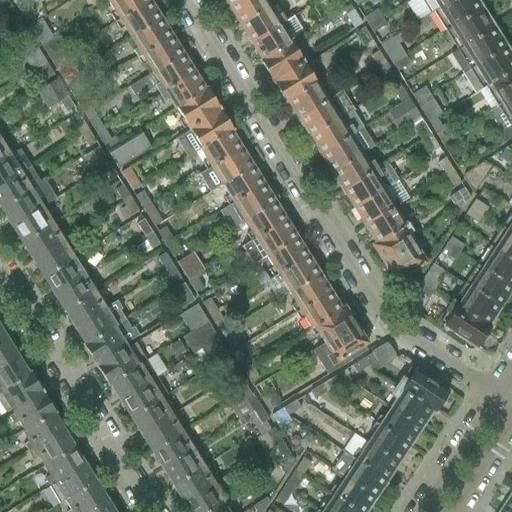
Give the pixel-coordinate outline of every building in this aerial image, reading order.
[(0,0),(0,5),(5,13),(12,8),(6,0),(0,0)] [(11,0),(17,9),(25,4),(22,0),(11,0)] [(110,16),(115,23),(149,2),(148,0),(112,0),(107,3),(114,14),(110,16)] [(240,0),(228,7),(239,25),(270,6),(266,0),(240,0)] [(420,0),(429,15),(433,12),(437,10),(452,0),(420,0)] [(474,0),(452,0),(437,10),(449,29),(480,9),(474,0)] [(123,28),(129,39),(160,20),(149,2),(115,23),(119,31),(123,28)] [(25,4),(17,9),(25,21),(32,16),(25,4)] [(239,25),(250,43),(285,21),(281,14),(277,16),(270,6),(239,25)] [(480,9),(449,29),(461,48),(492,28),(480,9)] [(364,17),(362,19),(367,27),(381,18),(376,10),(364,17)] [(352,11),(344,16),(353,29),(361,24),(352,11)] [(10,21),(18,34),(25,29),(17,16),(10,21)] [(250,43),(261,61),(293,41),(303,35),(292,17),(285,21),(250,43)] [(381,18),(367,27),(371,34),(385,25),(381,18)] [(40,19),(28,26),(30,30),(40,46),(52,38),(52,37),(40,19)] [(132,51),(137,59),(171,37),(160,20),(129,39),(136,49),(132,51)] [(461,48),(449,56),(461,75),(505,48),(493,28),(461,48)] [(25,29),(18,34),(26,47),(34,42),(25,29)] [(371,42),(363,29),(355,34),(362,47),(371,42)] [(52,38),(40,46),(50,62),(68,51),(57,35),(52,38)] [(145,64),(151,74),(183,55),(171,37),(137,59),(141,66),(145,64)] [(381,45),(380,46),(391,65),(405,57),(393,38),(381,45)] [(271,81),(273,83),(307,61),(306,59),(301,51),(297,53),(291,44),(293,42),(293,41),(261,61),(260,62),(271,81)] [(511,59),(505,48),(461,75),(473,94),(481,89),(488,84),(511,69),(511,59)] [(31,54),(39,68),(47,63),(38,50),(31,54)] [(369,56),(378,70),(387,65),(378,50),(369,56)] [(67,53),(51,63),(58,74),(74,64),(67,53)] [(151,74),(129,88),(135,99),(154,87),(159,94),(194,73),(183,55),(151,74)] [(405,57),(391,65),(396,72),(397,72),(409,64),(405,57)] [(286,104),(287,102),(318,83),(317,81),(315,83),(309,73),(313,71),(308,63),(307,61),(273,83),(286,104)] [(47,63),(39,68),(47,81),(55,76),(47,63)] [(387,65),(378,70),(385,82),(394,76),(387,65)] [(511,69),(488,84),(501,104),(511,97),(511,69)] [(167,100),(173,110),(205,91),(194,73),(159,94),(164,102),(167,100)] [(56,80),(40,90),(51,107),(67,97),(68,96),(57,80),(56,80)] [(66,86),(65,87),(73,100),(81,95),(73,82),(66,86)] [(287,102),(298,120),(333,99),(328,91),(324,93),(318,83),(287,102)] [(400,87),(393,92),(401,105),(409,100),(400,87)] [(411,95),(410,96),(415,103),(429,94),(424,87),(411,95)] [(178,122),(184,132),(219,110),(206,90),(205,91),(173,110),(174,111),(176,110),(181,120),(178,122)] [(333,99),(298,120),(309,138),(340,119),(340,118),(351,111),(352,110),(341,92),(332,98),(333,99)] [(81,95),(73,100),(82,115),(90,111),(81,95)] [(68,97),(60,102),(68,114),(76,109),(68,97)] [(497,107),(487,113),(499,132),(501,146),(509,141),(511,139),(511,97),(501,104),(497,107)] [(399,130),(420,118),(409,100),(401,105),(388,113),(399,130)] [(185,133),(174,140),(186,158),(198,151),(199,151),(230,132),(232,131),(220,112),(219,110),(184,132),(185,133)] [(340,119),(309,138),(320,156),(355,134),(354,133),(361,129),(362,128),(351,111),(340,118),(340,119)] [(85,119),(94,134),(95,134),(102,130),(92,114),(85,119)] [(73,122),(81,136),(89,131),(80,117),(73,122)] [(422,123),(415,127),(423,140),(431,136),(422,123)] [(434,134),(440,143),(454,134),(448,125),(434,134)] [(102,130),(95,134),(103,146),(111,141),(104,129),(102,130)] [(320,156),(331,173),(362,154),(373,147),(362,130),(355,134),(320,156)] [(89,131),(81,136),(89,148),(97,144),(89,131)] [(202,163),(207,171),(241,150),(230,132),(199,151),(205,161),(202,163)] [(138,133),(106,154),(116,170),(149,148),(138,133)] [(454,134),(440,143),(445,149),(458,141),(454,134)] [(431,136),(423,140),(431,153),(438,149),(439,149),(431,136)] [(0,139),(0,162),(11,156),(5,147),(9,144),(4,137),(0,139)] [(99,148),(83,158),(93,174),(100,169),(108,164),(99,148)] [(206,171),(198,175),(209,193),(221,186),(221,187),(252,167),(241,150),(207,171),(206,171)] [(0,162),(0,186),(25,171),(30,168),(20,151),(11,156),(0,162)] [(331,173),(342,191),(377,170),(372,162),(368,164),(362,154),(331,173)] [(444,158),(437,163),(445,176),(453,172),(444,158)] [(463,175),(462,178),(472,194),(490,166),(484,162),(463,175)] [(108,164),(100,169),(109,182),(117,177),(108,164)] [(387,164),(377,170),(342,191),(353,209),(384,190),(398,181),(387,164)] [(228,206),(229,207),(263,185),(252,167),(221,187),(227,197),(224,199),(228,206)] [(0,186),(0,208),(1,209),(32,190),(41,185),(30,168),(25,171),(0,186)] [(129,168),(120,173),(126,183),(135,178),(129,168)] [(453,172),(445,176),(453,189),(461,184),(453,172)] [(1,209),(11,226),(47,204),(54,199),(44,183),(41,185),(32,190),(1,209)] [(121,185),(114,190),(123,204),(130,199),(121,185)] [(228,206),(219,212),(230,230),(243,222),(274,203),(263,185),(229,207),(228,206)] [(447,198),(453,207),(454,206),(468,196),(463,188),(447,198)] [(353,209),(364,227),(399,205),(394,198),(391,200),(384,190),(353,209)] [(142,191),(134,197),(142,209),(150,204),(142,191)] [(454,206),(453,207),(459,216),(470,199),(468,196),(454,206)] [(130,199),(123,204),(130,216),(138,211),(130,199)] [(474,201),(470,207),(483,216),(487,210),(474,201)] [(274,203),(243,222),(249,232),(245,235),(249,242),(250,243),(251,242),(254,240),(285,221),(274,203)] [(11,226),(22,243),(53,224),(47,214),(51,212),(47,204),(11,226)] [(150,204),(142,209),(149,221),(150,221),(158,216),(150,204)] [(364,227),(375,244),(406,225),(400,215),(404,213),(399,205),(364,227)] [(483,216),(470,207),(464,216),(477,224),(483,216)] [(136,224),(145,237),(152,233),(143,219),(136,224)] [(249,242),(240,248),(252,266),(265,258),(296,238),(285,221),(254,240),(251,242),(250,243),(249,242)] [(22,243),(32,260),(68,238),(63,231),(59,233),(53,224),(22,243)] [(372,246),(383,264),(415,245),(408,234),(411,233),(406,225),(375,244),(372,246)] [(164,227),(156,232),(165,246),(173,241),(164,227)] [(511,234),(505,230),(492,249),(511,261),(511,234)] [(152,233),(145,237),(152,250),(160,245),(152,233)] [(32,260),(43,277),(74,258),(68,248),(73,246),(68,238),(32,260)] [(268,270),(273,278),(307,256),(296,238),(265,258),(271,268),(268,270)] [(450,238),(445,245),(459,253),(463,246),(450,238)] [(173,241),(165,246),(172,258),(180,253),(173,241)] [(415,245),(383,264),(395,283),(429,262),(424,254),(421,255),(415,245)] [(445,245),(440,253),(453,261),(459,253),(445,245)] [(511,261),(492,249),(480,268),(511,288),(511,286),(511,261)] [(157,258),(165,271),(173,267),(164,253),(157,258)] [(281,283),(287,293),(318,274),(307,256),(273,278),(277,285),(281,283)] [(43,277),(53,294),(89,272),(84,264),(80,267),(74,258),(43,277)] [(179,268),(187,282),(195,277),(187,263),(179,268)] [(173,267),(165,271),(173,284),(181,279),(173,267)] [(480,268),(468,286),(499,307),(511,288),(480,268)] [(53,294),(64,311),(95,292),(89,282),(94,280),(89,272),(53,294)] [(290,306),(295,313),(329,292),(318,274),(287,293),(294,304),(290,306)] [(425,276),(421,282),(434,291),(438,285),(425,276)] [(195,277),(187,282),(195,294),(195,293),(203,289),(195,277)] [(434,291),(421,282),(415,291),(428,300),(434,291)] [(465,284),(452,303),(487,326),(499,307),(465,284)] [(178,292),(186,306),(194,301),(186,287),(178,292)] [(64,311),(74,328),(110,306),(105,299),(101,301),(95,292),(64,311)] [(303,319),(309,329),(340,309),(329,292),(295,313),(300,321),(303,319)] [(209,299),(201,304),(209,317),(217,312),(209,299)] [(110,306),(74,328),(85,345),(116,326),(125,320),(119,311),(121,310),(116,302),(110,306)] [(487,326),(452,303),(447,312),(451,314),(443,327),(464,340),(464,345),(466,350),(471,350),(473,349),(475,348),(476,349),(490,328),(487,326)] [(196,304),(178,316),(189,333),(191,332),(191,333),(193,332),(208,322),(196,304)] [(317,336),(323,345),(355,325),(344,307),(340,309),(309,329),(314,337),(317,336)] [(217,312),(209,317),(216,329),(225,324),(217,312)] [(85,345),(83,346),(94,364),(95,366),(131,344),(139,339),(133,328),(131,330),(125,320),(116,326),(85,345)] [(189,333),(182,338),(192,354),(201,349),(202,350),(219,339),(209,323),(209,322),(208,322),(193,332),(191,333),(191,332),(189,333)] [(323,345),(310,353),(324,375),(325,377),(367,351),(366,351),(365,349),(363,346),(365,345),(366,345),(367,345),(366,344),(355,325),(323,345)] [(231,334),(223,340),(231,353),(239,348),(231,334)] [(131,344),(95,366),(97,368),(108,386),(110,385),(145,363),(135,347),(144,342),(142,339),(134,345),(132,346),(131,344)] [(202,350),(212,368),(230,356),(219,339),(202,350)] [(0,368),(17,358),(6,341),(0,344),(0,368)] [(177,342),(170,346),(176,355),(183,351),(177,342)] [(364,359),(369,367),(372,372),(394,358),(393,355),(388,346),(386,345),(364,359)] [(239,348),(231,353),(239,366),(247,360),(239,348)] [(0,391),(28,375),(17,358),(0,368),(0,391)] [(369,367),(364,359),(351,367),(356,374),(369,367)] [(231,361),(224,365),(231,378),(238,373),(231,361)] [(110,385),(120,402),(156,380),(145,363),(110,385)] [(250,365),(242,370),(250,383),(258,378),(250,365)] [(401,381),(396,389),(430,411),(434,413),(447,393),(446,392),(446,387),(444,383),(439,383),(435,385),(414,371),(406,383),(401,381)] [(238,373),(231,378),(239,391),(246,387),(246,386),(238,373)] [(0,391),(0,404),(0,405),(5,413),(7,416),(41,394),(40,392),(29,374),(28,375),(0,391)] [(336,375),(321,384),(325,391),(327,392),(341,383),(336,375)] [(156,380),(120,402),(131,419),(162,399),(161,398),(166,396),(160,387),(156,380)] [(321,384),(309,392),(314,400),(327,392),(325,391),(321,384)] [(241,395),(227,404),(238,421),(245,416),(247,415),(252,412),(260,424),(265,422),(268,420),(252,394),(251,395),(248,391),(246,387),(239,391),(242,395),(241,395)] [(395,401),(389,409),(419,428),(430,411),(396,389),(390,398),(395,401)] [(41,394),(7,416),(8,418),(13,425),(17,423),(22,432),(21,433),(22,434),(53,415),(54,414),(43,396),(41,394)] [(268,394),(260,399),(268,412),(276,407),(268,394)] [(131,419),(141,435),(176,414),(171,405),(167,408),(162,399),(131,419)] [(295,400),(281,409),(286,416),(287,416),(300,408),(295,400)] [(281,409),(270,415),(275,423),(287,416),(286,416),(281,409)] [(378,416),(373,423),(407,446),(419,428),(389,409),(383,419),(378,416)] [(252,412),(247,415),(260,436),(265,433),(270,430),(265,422),(260,424),(252,412)] [(141,435),(152,452),(183,433),(176,423),(181,420),(176,414),(141,435)] [(23,445),(28,453),(63,431),(53,415),(22,434),(27,443),(23,445)] [(245,416),(238,421),(241,426),(248,421),(245,416)] [(373,434),(366,444),(396,463),(407,446),(373,423),(369,431),(373,434)] [(270,430),(265,433),(274,447),(282,443),(273,429),(270,430)] [(183,433),(152,452),(162,469),(197,447),(192,440),(187,430),(183,433)] [(36,458),(42,468),(74,448),(63,431),(28,453),(33,460),(36,458)] [(362,441),(351,458),(385,481),(396,463),(362,441)] [(282,443),(274,447),(281,459),(289,454),(282,443)] [(162,469),(172,486),(203,467),(198,457),(202,455),(197,447),(162,469)] [(44,480),(49,487),(84,465),(74,448),(42,468),(48,477),(44,480)] [(342,453),(331,470),(343,479),(347,481),(373,498),(385,481),(351,458),(342,453)] [(302,458),(294,472),(302,477),(310,463),(302,458)] [(292,459),(278,467),(284,476),(293,461),(292,459)] [(57,492),(63,502),(95,482),(84,465),(49,487),(53,494),(57,492)] [(172,486),(183,503),(218,481),(213,474),(209,476),(203,467),(172,486)] [(290,477),(282,489),(290,494),(302,477),(294,472),(290,477)] [(343,479),(332,496),(356,511),(364,511),(373,498),(347,481),(343,479)] [(183,503),(188,511),(205,511),(224,500),(219,491),(223,489),(218,481),(183,503)] [(67,511),(84,511),(105,499),(95,482),(63,502),(69,511),(67,511)] [(282,489),(274,501),(282,506),(290,494),(282,489)] [(321,504),(316,511),(318,511),(356,511),(332,496),(325,507),(321,504)] [(266,498),(252,507),(254,511),(261,511),(268,502),(266,498)] [(84,511),(113,511),(105,499),(84,511)] [(511,511),(511,499),(503,511),(511,511)] [(227,511),(226,510),(230,508),(225,500),(224,500),(205,511),(227,511)]
